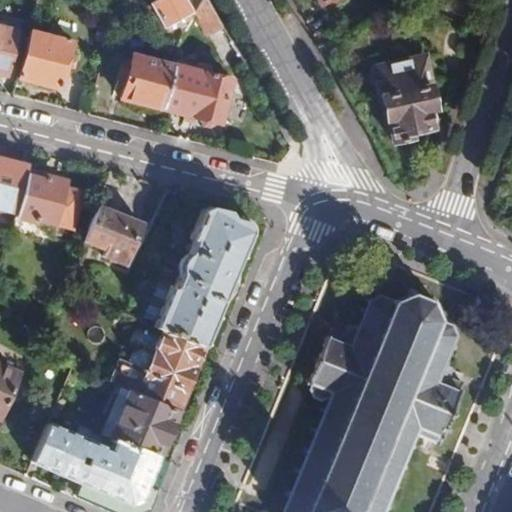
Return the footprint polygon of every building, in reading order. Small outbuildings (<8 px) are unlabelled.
[(184,0),(162,0),(154,5),(167,29),(193,15),(184,0)] [(210,37),(224,29),(206,0),(197,16),(210,37)] [(0,73),(8,76),(20,32),(0,26),(0,73)] [(71,42),(30,32),(18,78),(59,89),(71,42)] [(120,99),(162,110),(163,108),(174,66),(132,56),(131,63),(124,61),(120,76),(126,78),(120,99)] [(425,56),(372,71),(380,102),(383,102),(389,124),(391,123),(397,146),(415,141),(414,135),(434,129),(431,113),(437,110),(431,88),(434,87),(425,56)] [(174,66),(163,108),(219,123),(230,79),(174,64),(174,66)] [(0,207),(20,212),(31,168),(0,160),(0,207)] [(49,172),(31,168),(20,212),(18,218),(40,223),(41,219),(70,227),(81,183),(48,175),(49,172)] [(164,332),(204,348),(210,334),(249,238),(250,232),(249,228),(247,224),(244,222),(231,219),(229,214),(210,207),(205,210),(192,239),(197,241),(192,255),(186,260),(184,262),(183,264),(182,266),(182,270),(182,273),(184,277),(178,290),(173,289),(172,291),(157,326),(156,329),(164,332)] [(143,227),(98,209),(84,244),(107,252),(104,259),(126,268),(143,227)] [(186,260),(158,248),(153,260),(182,273),(182,270),(182,266),(183,264),(184,262),(186,260)] [(157,326),(172,291),(159,285),(144,320),(157,326)] [(79,298),(64,292),(60,301),(75,307),(79,298)] [(464,390),(465,387),(448,379),(453,369),(447,368),(449,364),(444,361),(449,349),(454,351),(456,348),(451,345),(453,340),(458,339),(458,335),(454,335),(451,330),(455,326),(453,323),(449,327),(441,323),(440,320),(435,321),(429,307),(434,304),(433,301),(427,304),(413,297),(411,292),(408,293),(408,298),(394,304),(391,300),(387,302),(381,298),(381,294),(377,294),(378,299),(370,303),(367,300),(364,301),(367,306),(366,311),(362,309),(360,312),(364,314),(359,328),(354,325),(353,328),(348,326),(343,337),(329,331),(325,339),(322,338),(321,341),(324,343),(316,360),(314,359),(312,362),(315,364),(307,381),(305,380),(303,382),(306,384),(305,387),(307,388),(309,385),(311,387),(309,392),(312,399),(320,401),(325,398),(328,400),(325,410),(320,408),(319,412),(323,414),(316,430),(312,428),(310,432),(314,434),(307,450),(303,448),(301,451),(306,454),(299,470),(295,468),(293,472),(298,474),(289,494),(285,492),(284,495),(288,497),(281,511),(381,511),(383,508),(387,510),(389,506),(384,504),(391,489),(395,490),(397,487),(392,485),(399,468),(404,470),(405,466),(400,465),(407,448),(412,450),(414,446),(409,444),(413,435),(433,442),(432,445),(436,446),(441,436),(444,438),(446,434),(442,433),(453,409),(455,411),(457,407),(454,405),(461,389),(464,390)] [(176,413),(204,348),(164,332),(146,376),(120,365),(110,386),(129,394),(164,408),(176,413)] [(0,420),(17,382),(0,375),(0,420)] [(157,459),(176,413),(164,408),(129,394),(110,441),(114,442),(128,448),(157,459)] [(146,487),(157,459),(128,448),(114,442),(109,453),(48,427),(32,465),(84,487),(127,506),(141,500),(146,487)] [(127,506),(84,487),(79,499),(108,511),(149,511),(158,492),(146,487),(141,500),(127,506)]
